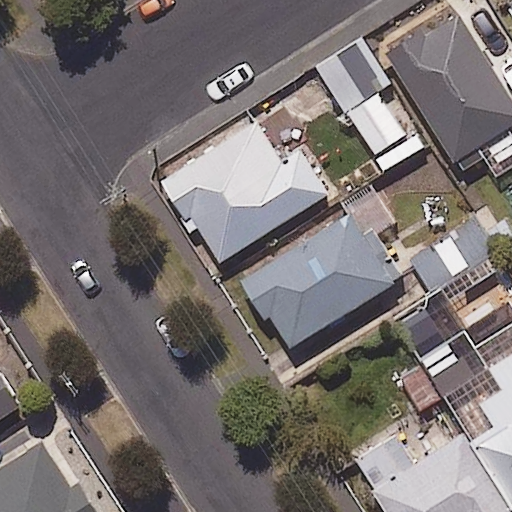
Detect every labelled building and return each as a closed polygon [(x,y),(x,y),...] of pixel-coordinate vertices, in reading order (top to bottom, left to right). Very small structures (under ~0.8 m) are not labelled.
[(511,123),(511,86),(461,5),(390,50),(458,157),(511,123)] [(389,77),(363,36),(318,65),(374,152),(406,131),(376,85),(389,77)] [(286,156),(260,116),(168,174),(221,258),(332,188),(304,145),(286,156)] [(376,230),(397,216),(370,175),(337,197),(347,212),(246,275),(290,345),(404,274),(376,230)] [(498,246),(476,212),(411,256),(434,289),(498,246)] [(425,302),(400,320),(420,348),(445,330),(425,302)] [(30,364),(0,316),(0,415),(23,400),(9,377),(30,364)] [(471,427),(511,491),(511,352),(502,359),(490,340),(437,373),(471,427)] [(511,511),(511,491),(471,427),(418,461),(400,432),(353,462),(384,511),(511,511)] [(76,479),(46,432),(0,460),(0,511),(106,511),(83,475),(76,479)]
